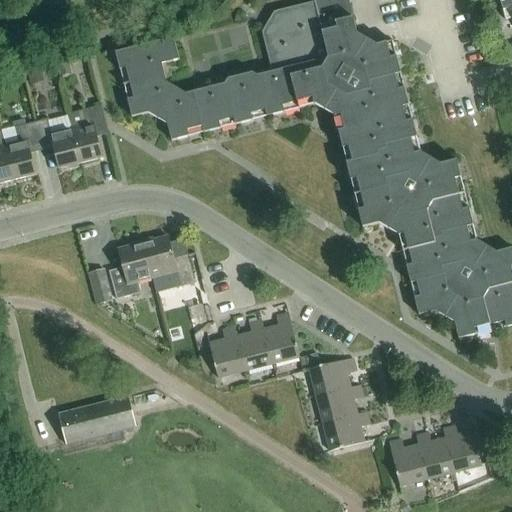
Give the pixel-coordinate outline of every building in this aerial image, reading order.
[(459,340),(511,326),(511,272),(511,268),(511,249),(496,253),(477,242),(457,162),(440,166),(421,154),(393,43),(377,47),(357,35),(349,4),(351,0),(313,0),(314,3),(274,13),(276,22),(271,31),(262,33),(272,73),(258,77),(252,74),(228,80),(225,85),(186,95),(166,83),(162,65),(179,61),(174,39),(115,54),(132,118),(148,114),(168,126),(172,142),(315,106),(335,117),(363,229),(379,225),(399,237),(419,316),(435,312),(454,324),(459,340)] [(511,0),(499,0),(505,21),(511,19),(511,0)] [(72,130),(81,165),(102,159),(96,133),(107,131),(101,107),(68,115),(72,130)] [(14,123),(15,128),(19,143),(6,147),(5,147),(14,181),(36,176),(29,150),(41,147),(35,123),(25,126),(24,120),(14,123)] [(35,123),(41,147),(53,144),(59,170),(81,165),(72,130),(51,135),(48,120),(35,123)] [(2,132),(0,132),(0,184),(14,181),(5,147),(6,147),(2,132)] [(143,245),(152,279),(156,294),(171,291),(195,284),(188,256),(174,260),(168,238),(143,245)] [(138,283),(152,279),(143,245),(118,251),(123,269),(109,272),(116,301),(141,294),(138,283)] [(96,305),(113,301),(105,270),(88,275),(96,305)] [(278,327),(264,331),(263,331),(272,366),(299,359),(289,319),(288,315),(275,318),(278,327)] [(245,373),(272,366),(263,331),(264,331),(262,321),(249,325),(251,334),(237,337),(236,338),(245,373)] [(218,380),(245,373),(236,338),(237,337),(235,328),(222,332),(224,341),(209,345),(218,380)] [(39,344),(53,404),(82,397),(68,338),(39,344)] [(309,371),(316,398),(350,389),(347,375),(356,373),(353,360),(309,371)] [(316,398),(322,425),(357,417),(357,416),(354,402),(363,399),(360,387),(350,389),(316,398)] [(59,416),(60,422),(66,445),(136,428),(129,399),(59,416)] [(357,417),(322,425),(329,453),(364,444),(360,429),(370,426),(366,413),(357,416),(357,417)] [(445,439),(454,474),(481,467),(473,432),(457,436),(455,427),(442,430),(445,440),(445,439)] [(427,481),(454,474),(445,439),(445,440),(431,443),(428,434),(415,437),(418,446),(427,481)] [(400,488),(427,481),(418,446),(404,450),(401,441),(389,444),(400,488)]
